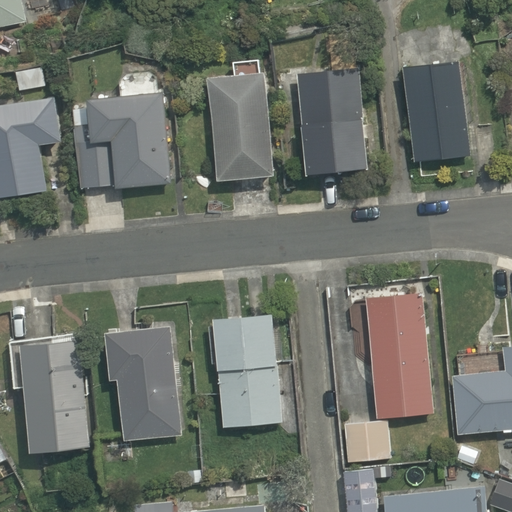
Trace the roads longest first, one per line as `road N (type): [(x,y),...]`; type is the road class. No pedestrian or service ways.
road 1 (residential): [(0,271),(302,240)]
road 2 (residential): [(325,511),(302,240)]
road 3 (residential): [(302,240),(511,227)]
